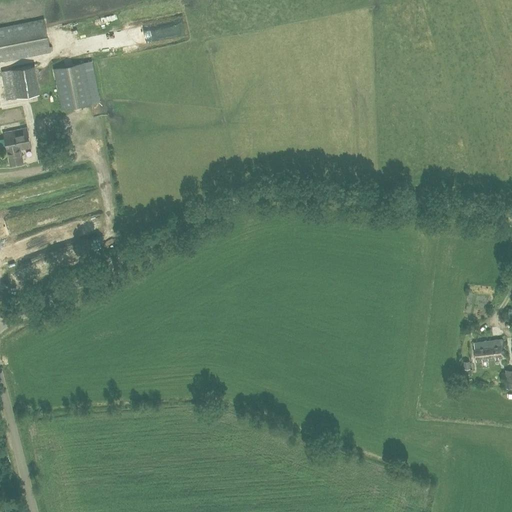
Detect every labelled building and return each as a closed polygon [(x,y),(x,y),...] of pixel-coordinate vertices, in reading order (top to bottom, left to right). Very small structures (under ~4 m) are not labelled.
[(0,61),(50,51),(44,19),(0,27),(0,61)] [(167,20),(168,36),(188,34),(187,19),(167,20)] [(62,108),(92,102),(83,62),(54,68),(62,108)] [(6,100),(40,93),(35,64),(1,71),(6,100)] [(22,160),(20,149),(31,147),(27,127),(4,132),(8,152),(10,163),(22,160)] [(38,162),(64,158),(63,148),(37,152),(38,162)] [(476,362),(505,358),(503,339),(474,343),(476,362)]
